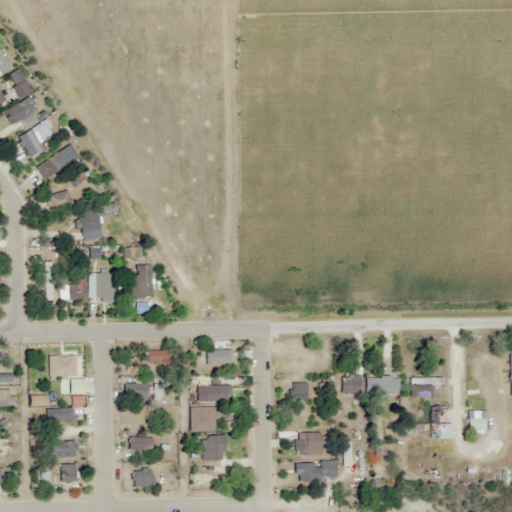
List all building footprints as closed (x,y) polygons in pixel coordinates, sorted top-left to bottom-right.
[(18,98),(29,90),(21,79),(10,87),(18,98)] [(13,127),(33,114),(23,98),(3,112),(13,127)] [(15,137),(26,157),(41,149),(30,129),(15,137)] [(41,180),(59,171),(54,161),(60,158),(57,154),(34,166),(41,180)] [(72,200),(64,184),(45,193),(53,209),(72,200)] [(75,213),(81,241),(99,238),(93,210),(75,213)] [(42,262),(42,300),(52,300),(52,262),(42,262)] [(149,264),(133,264),(133,274),(128,274),(128,297),(149,297),(149,264)] [(92,297),(108,297),(108,272),(92,272),(92,297)] [(85,299),(85,278),(72,278),(72,285),(58,285),(58,299),(85,299)] [(64,371),(79,371),(79,345),(69,345),(69,361),(64,361),(64,371)] [(58,356),(50,356),(50,369),(58,369),(58,356)] [(357,393),(357,376),(338,376),(338,393),(357,393)] [(364,395),(396,395),(396,377),(364,377),(364,395)] [(159,383),(124,383),(124,401),(159,401),(159,383)] [(305,400),(305,383),(289,383),(289,400),(305,400)] [(409,397),(429,397),(429,385),(409,385),(409,397)] [(226,386),(193,386),(193,402),(226,402),(226,386)] [(448,439),(448,423),(443,423),(443,406),(427,406),(427,439),(448,439)] [(146,407),(127,407),(127,418),(146,418),(146,407)] [(70,408),(44,408),(44,421),(70,421),(70,408)] [(213,425),(213,412),(188,412),(188,431),(198,431),(198,425),(213,425)] [(319,454),(319,433),(292,433),(292,454),(319,454)] [(223,436),(198,436),(198,460),(223,460),(223,436)] [(141,450),(141,437),(126,437),(126,450),(141,450)] [(46,456),(73,456),(73,440),(46,440),(46,456)] [(293,462),(293,482),(319,482),(319,477),(333,477),(333,462),(293,462)] [(57,481),(72,481),(72,464),(57,464),(57,481)] [(40,483),(47,483),(46,466),(39,466),(40,483)] [(131,469),(131,486),(151,486),(151,469),(131,469)]
